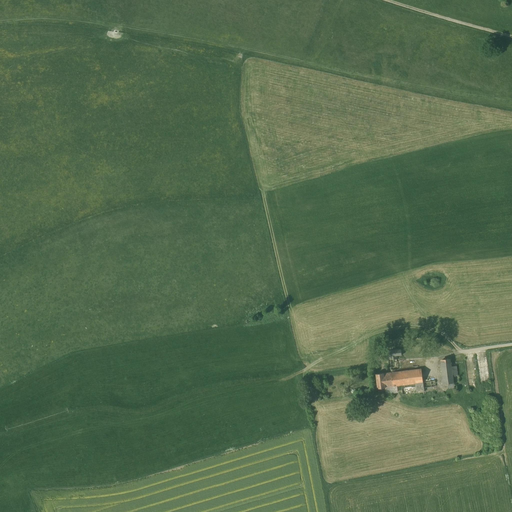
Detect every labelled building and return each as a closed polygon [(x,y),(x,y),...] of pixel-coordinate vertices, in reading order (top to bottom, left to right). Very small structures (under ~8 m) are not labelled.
[(433,345),(418,347),(419,354),(434,352),(433,345)] [(401,349),(388,350),(389,359),(390,367),(391,367),(391,372),(395,371),(395,369),(397,369),(397,355),(402,354),(401,349)] [(487,356),(476,358),(481,392),(491,391),(487,356)] [(475,358),(465,359),(468,389),(479,387),(475,358)] [(451,363),(441,364),(443,384),(447,383),(454,382),(451,363)] [(391,372),(384,373),(385,386),(415,383),(423,382),(423,381),(421,368),(395,371),(391,372)] [(384,372),(376,373),(378,388),(386,387),(385,386),(384,373),(384,372)] [(423,382),(415,383),(416,386),(402,387),(403,394),(425,391),(424,391),(424,387),(436,385),(435,380),(423,381),(423,382)]
